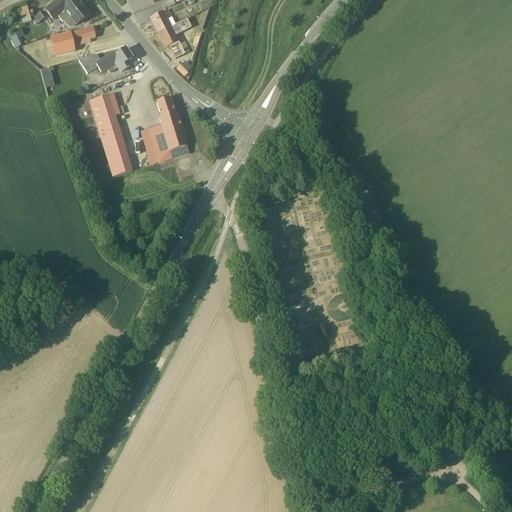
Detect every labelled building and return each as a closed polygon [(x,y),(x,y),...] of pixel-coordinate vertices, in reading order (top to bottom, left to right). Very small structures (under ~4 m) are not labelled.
[(70,0),(64,5),(60,0),(57,0),(44,10),(53,20),(57,17),(62,23),(64,21),(67,25),(69,27),(72,26),(74,24),(76,26),(90,15),(81,3),(79,4),(76,0),(70,0)] [(172,0),(169,0),(168,1),(162,3),(164,10),(175,6),(172,0)] [(31,22),(28,7),(20,9),(23,24),(31,22)] [(158,34),(171,28),(168,21),(172,19),(168,10),(150,19),(158,34)] [(74,48),(90,44),(89,40),(102,37),(100,27),(47,40),(51,57),(75,52),(74,48)] [(179,34),(175,36),(171,28),(158,34),(166,49),(183,40),(179,34)] [(22,45),(19,39),(18,38),(25,35),(24,34),(22,29),(9,35),(16,48),(22,45)] [(98,68),(101,73),(115,64),(121,73),(132,65),(129,61),(132,60),(125,50),(111,59),(110,56),(101,63),(96,56),(77,61),(87,75),(98,68)] [(49,68),(40,71),(45,89),(54,87),(49,68)] [(95,123),(114,117),(119,116),(113,95),(89,102),(95,123)] [(175,114),(170,99),(157,103),(161,118),(159,119),(162,126),(170,152),(187,147),(177,113),(175,114)] [(114,117),(95,123),(102,147),(121,142),(114,117)] [(170,152),(162,126),(148,130),(159,165),(189,155),(187,147),(170,152)]
